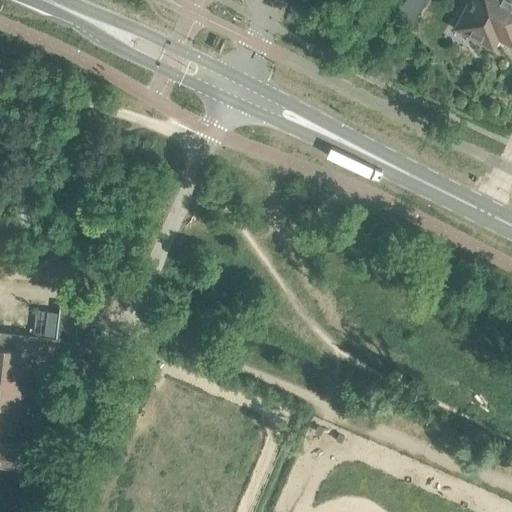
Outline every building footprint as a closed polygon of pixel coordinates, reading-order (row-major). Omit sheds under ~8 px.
[(415,21),(426,0),(405,0),(399,12),(415,21)] [(511,37),(511,0),(466,0),(470,2),(459,22),(460,22),(461,20),(472,26),(468,33),(492,45),(500,31),(511,37)] [(59,312),(57,337),(75,339),(78,308),(60,306),(59,312)] [(48,310),(35,308),(33,334),(45,335),(48,310)] [(25,352),(72,357),(75,339),(57,337),(0,330),(0,462),(24,465),(27,441),(15,440),(25,352)]
